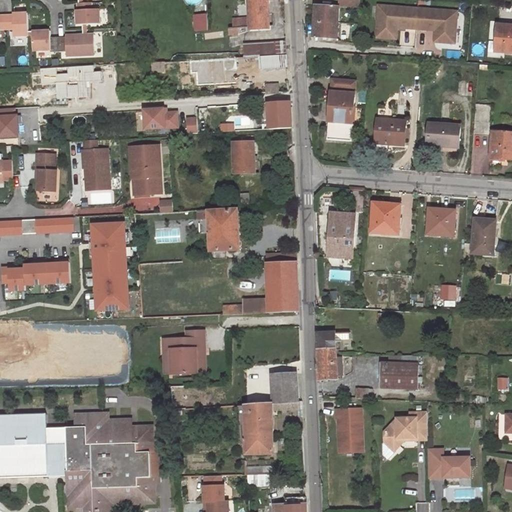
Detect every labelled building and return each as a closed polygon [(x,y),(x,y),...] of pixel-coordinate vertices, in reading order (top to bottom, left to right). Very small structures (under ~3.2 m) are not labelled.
[(248,0),(250,17),(229,19),(230,35),(240,35),(239,28),(250,27),(250,30),(270,29),(268,0),(248,0)] [(87,27),(101,26),(100,8),(93,8),(92,1),(83,2),(79,2),(78,2),(78,9),(76,9),(77,27),(83,27),(87,27)] [(417,28),(419,8),(379,5),(376,37),(394,38),(395,24),(406,25),(406,28),(417,28)] [(314,37),(337,39),(339,8),(316,6),(314,37)] [(207,7),(193,8),(194,31),(208,30),(207,7)] [(419,8),(417,28),(427,29),(428,27),(439,28),(438,42),(455,43),(458,12),(419,8)] [(14,36),(28,35),(28,31),(27,12),(13,12),(13,14),(6,14),(6,27),(13,27),(14,36)] [(395,24),(394,38),(397,38),(398,27),(406,28),(406,25),(395,24)] [(511,26),(498,26),(496,52),(511,52),(511,26)] [(428,27),(427,29),(436,30),(435,42),(438,42),(439,28),(428,27)] [(33,50),(51,49),(51,52),(58,52),(58,37),(58,36),(50,36),(50,30),(32,30),(32,35),(33,50)] [(66,56),(94,55),(93,33),(87,34),(83,34),(66,35),(66,37),(58,37),(58,52),(66,52),(66,56)] [(286,41),(260,42),(261,55),(287,53),(286,41)] [(261,55),(260,42),(244,43),(244,57),(261,56),(261,55)] [(261,56),(261,70),(288,68),(287,55),(261,56)] [(214,84),(237,83),(236,58),(213,59),(214,84)] [(197,85),(214,84),(213,59),(189,61),(190,73),(196,73),(197,85)] [(154,72),(165,71),(164,62),(153,63),(154,72)] [(332,90),(355,92),(356,81),(333,79),(332,90)] [(237,83),(214,84),(215,96),(237,94),(237,83)] [(279,85),(267,85),(268,93),(279,92),(279,85)] [(355,92),(332,90),(328,139),(352,141),(355,92)] [(237,94),(237,106),(255,106),(254,93),(237,94)] [(290,102),(268,103),(269,129),(292,128),(290,102)] [(476,104),(474,133),(489,134),(491,105),(476,104)] [(181,129),(180,110),(168,111),(168,107),(145,108),(146,130),(181,129)] [(0,109),(0,138),(21,138),(20,108),(0,109)] [(188,132),(198,132),(198,117),(188,117),(188,132)] [(407,122),(379,119),(377,139),(390,140),(389,144),(404,145),(407,122)] [(461,125),(430,123),(428,146),(447,147),(447,145),(459,146),(461,125)] [(511,133),(493,132),(491,165),(501,165),(502,159),(511,159),(511,133)] [(237,143),(234,143),(234,162),(235,173),(256,173),(255,143),(254,142),(254,136),(236,137),(237,143)] [(91,169),(92,190),(111,189),(109,149),(98,150),(98,140),(85,141),(86,151),(83,151),(84,169),(86,169),(91,169)] [(137,159),(138,177),(133,177),(134,194),(161,193),(158,146),(131,147),(131,160),(132,160),(137,159)] [(40,170),(39,190),(57,191),(58,170),(55,170),(56,154),(38,153),(37,170),(40,170)] [(13,179),(13,160),(3,161),(4,179),(13,179)] [(250,193),(241,194),(242,206),(251,206),(250,193)] [(402,205),(374,203),(372,234),(399,235),(402,205)] [(209,210),(212,259),(227,258),(227,250),(241,249),(239,208),(209,210)] [(457,210),(430,209),(428,235),(455,236),(457,210)] [(356,215),(332,213),(329,256),(353,258),(356,215)] [(0,220),(0,235),(76,232),(75,217),(0,220)] [(497,220),(475,218),(472,254),(494,255),(497,220)] [(128,221),(93,223),(97,311),(132,310),(128,221)] [(269,263),(268,263),(269,298),(244,299),(244,305),(224,306),(224,314),(224,315),(300,312),(297,254),(269,254),(269,263)] [(176,261),(141,263),(142,278),(161,277),(161,274),(177,272),(176,261)] [(172,349),(173,374),(198,372),(197,348),(205,347),(205,330),(187,331),(187,338),(164,339),(165,349),(172,349)] [(337,347),(336,332),(318,333),(318,348),(337,347)] [(206,372),(205,348),(205,347),(197,348),(198,372),(206,372)] [(320,381),(339,379),(337,354),(337,347),(318,348),(320,381)] [(165,349),(166,374),(173,374),(172,349),(165,349)] [(402,362),(383,362),(382,388),(419,389),(420,357),(402,357),(402,362)] [(297,374),(271,375),(272,391),(246,393),(246,405),(299,402),(297,374)] [(508,379),(499,379),(499,389),(508,389),(508,379)] [(374,389),(357,389),(357,399),(374,399),(374,389)] [(246,425),(247,454),(274,453),(273,411),(303,409),(303,402),(299,402),(246,405),(239,405),(240,425),(246,425)] [(174,421),(185,420),(184,408),(173,409),(174,421)] [(362,409),(337,410),(337,418),(339,418),(340,452),(364,451),(362,409)] [(428,428),(428,412),(410,412),(410,418),(398,418),(385,431),(385,441),(391,447),(398,440),(405,440),(417,439),(417,428),(428,428)] [(0,478),(62,477),(61,428),(48,428),(48,414),(0,415),(0,478)] [(68,428),(69,477),(70,508),(76,507),(76,502),(86,502),(86,507),(85,511),(103,511),(104,510),(109,510),(109,505),(114,504),(156,503),(155,483),(160,483),(159,452),(154,453),(154,427),(133,428),(133,420),(109,421),(109,414),(77,415),(77,427),(68,428)] [(69,477),(68,428),(61,428),(62,477),(69,477)] [(417,428),(417,439),(428,439),(428,428),(417,428)] [(398,440),(391,447),(394,450),(405,440),(398,440)] [(444,449),(429,449),(429,465),(444,465),(444,477),(471,477),(471,457),(444,457),(444,449)] [(444,465),(429,465),(429,477),(444,477),(444,465)] [(274,466),(247,467),(247,475),(269,474),(277,474),(277,468),(274,468),(274,466)] [(269,474),(247,475),(247,486),(270,485),(269,474)] [(204,486),(205,501),(226,501),(225,486),(222,486),(221,476),(205,476),(206,486),(204,486)] [(286,504),(275,505),(275,511),(306,511),(306,497),(285,498),(286,504)] [(226,501),(205,501),(204,511),(230,511),(230,501),(226,501)]
